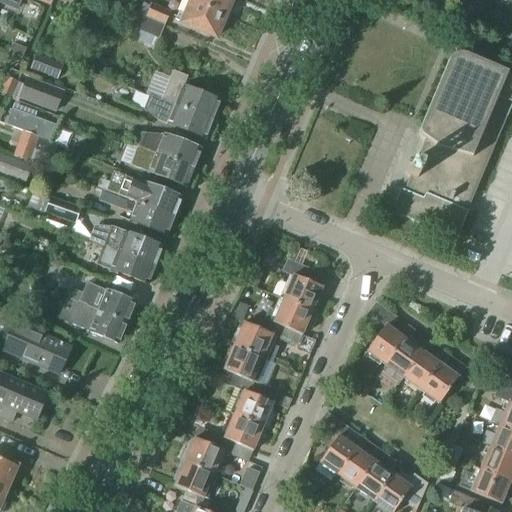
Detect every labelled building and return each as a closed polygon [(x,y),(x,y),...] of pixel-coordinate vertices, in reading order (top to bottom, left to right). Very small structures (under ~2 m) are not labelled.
[(0,0),(0,4),(17,12),(21,0),(0,0)] [(56,0),(73,14),(84,2),(81,0),(56,0)] [(237,0),(192,0),(191,3),(229,19),(237,0)] [(229,19),(191,3),(182,24),(216,39),(219,32),(223,34),(229,19)] [(149,8),(143,5),(139,14),(165,25),(171,13),(151,5),(149,8)] [(130,34),(138,37),(135,43),(154,51),(165,25),(139,14),(138,16),(129,12),(123,26),(131,30),(130,34)] [(30,70),(57,81),(63,66),(36,56),(30,70)] [(392,214),(454,240),(453,240),(456,242),(468,213),(467,213),(511,106),(511,77),(507,75),(463,56),(460,56),(459,56),(450,60),(449,63),(419,134),(420,137),(425,141),(416,164),(413,163),(408,176),(410,177),(404,192),(400,190),(390,214),(392,215),(392,214)] [(161,101),(149,97),(213,123),(221,103),(184,88),(188,78),(173,72),(161,101)] [(18,100),(56,114),(64,93),(26,78),(18,100)] [(16,84),(5,79),(0,90),(0,95),(10,100),(10,99),(16,84)] [(21,86),(16,84),(10,99),(15,101),(21,86)] [(156,116),(154,119),(154,120),(206,141),(213,123),(149,97),(144,111),(156,116)] [(22,133),(38,138),(50,143),(56,127),(12,110),(6,126),(22,133)] [(22,133),(13,158),(29,164),(38,138),(22,133)] [(163,136),(140,134),(135,147),(194,170),(201,152),(163,136)] [(120,163),(130,167),(148,174),(187,189),(194,170),(135,147),(135,148),(126,145),(120,163)] [(32,167),(0,155),(0,175),(26,185),(32,167)] [(113,174),(106,192),(117,197),(175,219),(182,200),(130,180),(113,174)] [(105,192),(101,203),(132,215),(129,223),(168,237),(175,219),(117,197),(105,192)] [(80,209),(50,199),(44,215),(74,226),(80,209)] [(111,229),(98,228),(93,242),(156,267),(163,248),(111,229)] [(92,243),(103,248),(96,266),(148,286),(156,267),(93,242),(92,243)] [(282,273),(293,277),(284,299),(316,312),(320,301),(318,300),(322,289),(310,284),(315,273),(287,261),(282,273)] [(71,290),(67,299),(84,306),(85,305),(94,309),(93,310),(127,324),(136,305),(87,284),(82,295),(71,290)] [(67,299),(58,320),(118,346),(127,324),(93,310),(94,309),(85,305),(84,306),(67,299),(66,298),(66,299),(67,299)] [(273,324),(298,335),(302,337),(307,325),(310,327),(316,312),(284,299),(273,324)] [(385,328),(367,354),(385,367),(404,340),(408,343),(410,339),(415,332),(407,327),(400,338),(390,330),(397,320),(378,306),(370,316),(385,328)] [(231,347),(262,360),(262,361),(272,365),(279,350),(272,347),(276,339),(293,346),(298,335),(273,324),(260,318),(255,329),(243,324),(239,335),(236,334),(231,347)] [(1,351),(59,376),(70,350),(13,324),(1,351)] [(385,367),(379,375),(396,387),(402,379),(422,353),(426,356),(433,345),(425,340),(421,346),(410,339),(408,343),(404,340),(385,367)] [(262,360),(231,347),(225,359),(228,360),(223,372),(235,376),(253,384),(262,361),(262,360)] [(422,353),(402,379),(420,392),(440,365),(443,368),(451,358),(443,353),(436,363),(426,356),(422,353)] [(440,365),(420,392),(439,406),(458,381),(461,383),(469,371),(461,365),(454,376),(443,368),(440,365)] [(0,418),(4,420),(9,410),(36,421),(47,396),(0,376),(0,418)] [(234,416),(265,430),(271,417),(268,416),(278,394),(253,384),(235,376),(230,387),(244,393),(234,416)] [(494,398),(508,404),(498,427),(511,433),(511,391),(499,386),(494,398)] [(234,416),(224,440),(249,451),(253,452),(257,441),(260,442),(265,430),(234,416)] [(321,427),(338,438),(319,464),(338,478),(357,452),(360,453),(367,443),(359,437),(357,441),(347,433),(349,430),(330,416),(321,427)] [(459,436),(467,439),(473,427),(464,424),(459,436)] [(489,449),(511,458),(511,433),(498,427),(489,449)] [(189,451),(187,450),(182,461),(214,475),(223,453),(244,462),(249,451),(224,440),(219,438),(220,438),(200,429),(195,440),(194,440),(189,451)] [(467,439),(459,436),(454,447),(463,451),(467,439)] [(480,471),(510,484),(511,479),(511,458),(489,449),(480,471)] [(360,453),(357,452),(338,478),(356,490),(375,464),(378,466),(385,456),(378,450),(371,461),(360,453)] [(450,457),(445,469),(453,473),(458,461),(450,457)] [(0,487),(9,492),(20,466),(13,463),(11,466),(0,461),(0,487)] [(186,492),(181,504),(194,509),(201,511),(222,511),(225,508),(203,499),(214,475),(182,461),(176,475),(179,476),(174,487),(186,492)] [(378,466),(375,464),(356,490),(373,503),(392,476),(396,479),(403,469),(396,463),(389,473),(378,466)] [(510,484),(480,471),(471,493),(501,506),(510,484)] [(394,511),(402,501),(416,510),(427,485),(418,479),(418,478),(414,476),(407,486),(396,479),(392,476),(373,503),(386,511),(394,511)] [(0,511),(9,492),(0,487),(0,511)] [(448,504),(463,510),(462,511),(483,511),(486,506),(463,497),(453,493),(448,504)]
